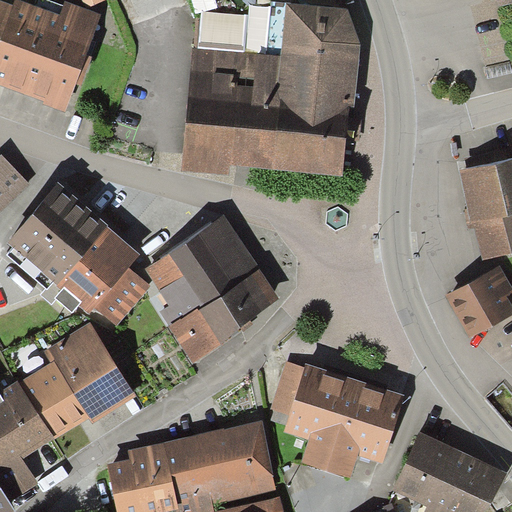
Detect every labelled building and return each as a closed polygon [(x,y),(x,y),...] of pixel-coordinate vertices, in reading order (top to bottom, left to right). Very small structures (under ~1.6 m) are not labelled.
[(7,7),(0,28),(0,86),(61,107),(90,20),(61,10),(57,23),(7,7)] [(194,54),(182,172),(224,176),(225,165),(332,176),(338,119),(345,120),(353,48),(348,22),(283,15),(278,63),(194,54)] [(511,157),(459,170),(472,224),(474,224),(511,213),(511,157)] [(0,164),(0,210),(23,188),(0,164)] [(51,191),(6,248),(53,286),(99,230),(51,191)] [(511,253),(511,213),(474,224),(484,261),(511,253)] [(217,223),(145,271),(180,323),(252,275),(217,223)] [(99,230),(53,286),(85,311),(87,309),(119,269),(130,255),(99,230)] [(511,285),(501,266),(446,296),(469,337),(511,313),(511,306),(506,296),(511,292),(511,285)] [(119,269),(87,309),(111,328),(143,289),(119,269)] [(272,305),(252,275),(180,323),(169,331),(189,360),(272,305)] [(125,399),(85,331),(46,354),(54,368),(86,422),(125,399)] [(270,411),(289,417),(304,372),(284,366),(270,411)] [(49,444),(86,422),(54,368),(17,390),(49,444)] [(397,402),(304,372),(289,417),(283,437),(307,444),(300,466),(345,480),(352,458),(377,466),(397,402)] [(0,473),(49,444),(17,390),(0,399),(0,473)] [(256,430),(133,456),(134,461),(107,467),(116,511),(149,511),(171,507),(172,511),(207,511),(206,502),(269,489),(256,430)] [(479,511),(495,479),(417,442),(393,492),(428,509),(426,511),(479,511)] [(236,511),(276,511),(274,503),(236,511)]
